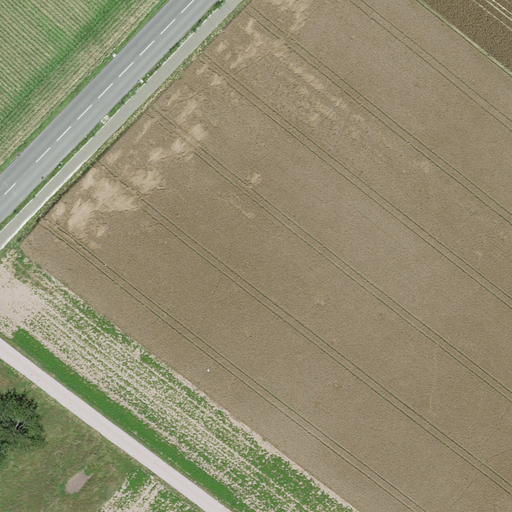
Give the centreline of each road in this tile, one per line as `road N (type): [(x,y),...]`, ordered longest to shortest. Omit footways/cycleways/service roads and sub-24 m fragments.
road 1 (tertiary): [(0,199),(196,0)]
road 2 (track): [(220,511),(0,343)]
